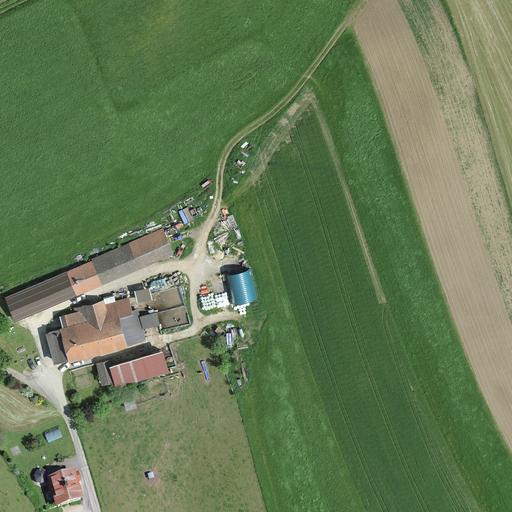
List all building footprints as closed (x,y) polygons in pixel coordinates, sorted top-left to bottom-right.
[(173,257),(163,232),(7,298),(14,315),(44,303),(69,292),(72,299),(173,257)] [(46,334),(55,365),(146,339),(138,308),(127,311),(124,299),(105,304),(104,300),(74,308),(79,325),(46,334)] [(108,364),(97,366),(101,386),(113,383),(108,364)] [(46,484),(48,482),(48,479),(48,475),(45,472),(41,472),(38,473),(36,477),(36,481),(37,484),(40,485),(44,485),(46,484)] [(56,511),(58,511),(83,505),(77,486),(82,485),(79,473),(48,482),(56,511)]
